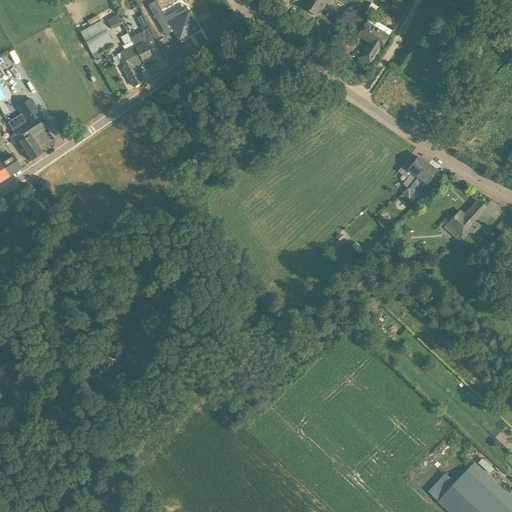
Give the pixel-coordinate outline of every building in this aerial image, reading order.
[(314,16),(319,9),(321,11),(325,4),(328,6),(331,0),(309,0),(303,9),(314,16)] [(155,2),(148,6),(156,21),(164,16),(158,6),(155,2)] [(179,43),(189,36),(191,34),(191,35),(199,30),(188,11),(176,18),(173,13),(167,17),(165,18),(164,18),(173,32),(179,43)] [(112,30),(122,25),(117,15),(107,21),(112,30)] [(130,39),(132,41),(134,46),(143,63),(152,58),(145,44),(156,38),(143,15),(137,19),(143,32),(130,39)] [(370,66),(389,36),(366,22),(357,36),(358,36),(363,39),(363,40),(369,43),(365,50),(364,50),(363,52),(359,59),(358,58),(358,59),(370,66)] [(102,23),(91,28),(80,34),(91,56),(114,44),(102,23)] [(132,41),(130,39),(128,34),(121,37),(125,45),(132,41)] [(143,63),(134,46),(122,52),(127,61),(121,64),(134,87),(142,83),(134,68),(143,63)] [(26,119),(29,125),(25,128),(14,134),(32,162),(43,155),(31,137),(45,128),(40,118),(41,117),(30,101),(19,108),(26,119)] [(0,161),(10,177),(20,170),(0,136),(0,161)] [(418,158),(408,171),(407,172),(411,175),(403,185),(407,191),(411,187),(428,165),(418,158)] [(0,182),(10,177),(0,161),(0,182)] [(411,187),(407,191),(403,195),(409,199),(418,187),(427,194),(431,189),(427,185),(437,172),(428,165),(411,187)] [(479,203),(465,218),(459,213),(453,220),(448,216),(444,220),(461,236),(468,228),(473,233),(489,216),(484,211),(486,209),(479,203)] [(407,242),(410,234),(404,232),(401,240),(407,242)] [(345,240),(340,234),(336,238),(341,244),(345,240)] [(493,246),(487,241),(480,249),(485,254),(493,246)] [(359,255),(363,251),(358,245),(354,249),(359,255)] [(508,266),(511,261),(511,250),(502,260),(503,260),(507,264),(508,266)] [(469,397),(477,405),(476,405),(482,410),(486,406),(473,393),(469,397)] [(438,502),(448,511),(510,511),(467,472),(438,502)]
